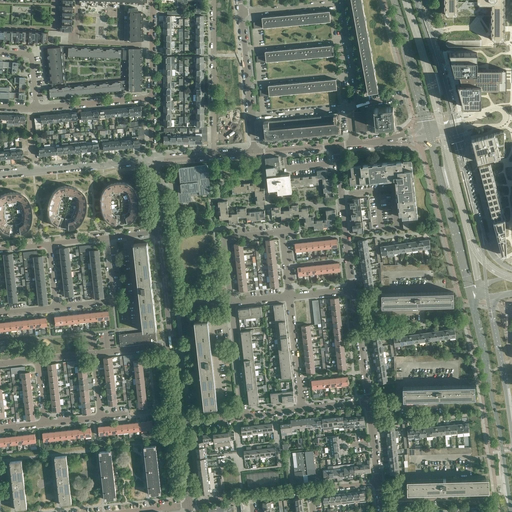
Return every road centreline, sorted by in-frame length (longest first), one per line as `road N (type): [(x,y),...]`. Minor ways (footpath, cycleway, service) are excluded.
road 1 (secondary): [(471,298),(511,511)]
road 2 (secondary): [(429,136),(471,298)]
road 3 (residential): [(214,155),(213,0)]
road 4 (unclassified): [(0,174),(154,161)]
road 5 (residential): [(348,39),(343,3),(241,12)]
road 6 (secondary): [(511,434),(487,298)]
road 7 (secondary): [(393,0),(427,129)]
road 8 (secondary): [(453,127),(417,0)]
road 9 (residential): [(231,302),(224,238),(282,232)]
